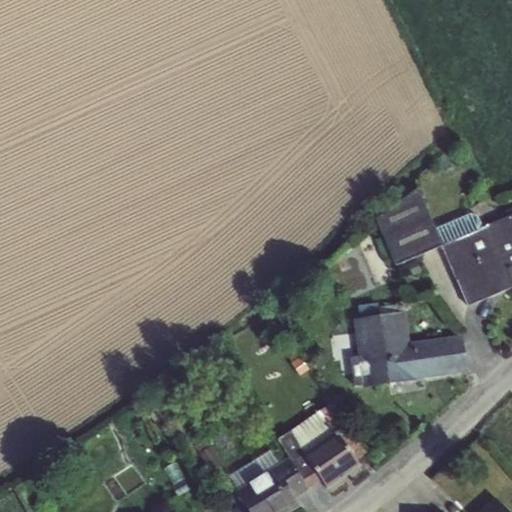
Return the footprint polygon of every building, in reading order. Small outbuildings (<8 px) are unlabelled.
[(417,190),(376,219),(395,266),(441,248),(468,308),(511,290),(511,291),(511,208),(505,212),(507,218),(483,228),(475,213),(435,229),(417,190)] [(363,390),(469,374),(463,336),(410,344),(405,313),(353,321),(359,358),(350,360),(354,388),(363,386),(363,390)] [(276,441),(287,459),(309,491),(320,483),(327,492),(362,468),(358,461),(366,455),(332,403),(276,441)] [(296,500),(309,491),(287,459),(283,462),(272,450),(230,476),(238,498),(247,511),(294,511),(300,509),(296,500)] [(506,511),(496,500),(481,511),(506,511)]
